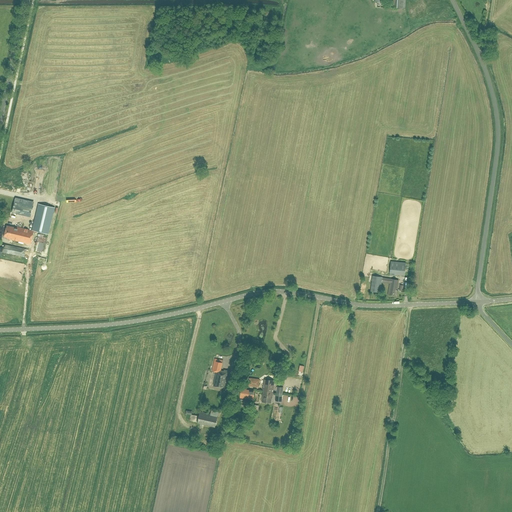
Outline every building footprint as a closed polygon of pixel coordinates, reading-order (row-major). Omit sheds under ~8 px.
[(405,0),(388,0),(388,7),(399,8),(405,9),(405,0)] [(34,231),(39,232),(48,234),(55,208),(38,204),(32,230),(34,231)] [(27,206),(15,211),(19,219),(30,214),(27,206)] [(31,244),(34,231),(32,230),(15,226),(15,227),(7,226),(4,237),(7,237),(7,239),(31,244)] [(44,243),(46,237),(43,237),(43,235),(38,233),(34,250),(39,251),(41,243),(44,243)] [(24,257),(26,249),(4,244),(3,248),(2,252),(24,257)] [(389,275),(398,276),(398,275),(404,276),(406,263),(390,261),(389,275)] [(381,282),(390,283),(388,294),(397,296),(398,291),(396,290),(398,280),(373,276),(371,291),(379,292),(381,282)] [(227,371),(220,369),(222,360),(215,359),(212,371),(216,372),(213,386),(224,388),(227,371)] [(259,380),(249,378),(247,387),(258,388),(259,380)] [(271,399),(272,399),(274,381),(264,380),(262,391),(264,392),(264,394),(262,394),(261,402),(271,403),(271,399)] [(240,398),(245,399),(246,398),(248,398),(248,400),(253,400),(254,391),(241,389),(240,398)] [(217,418),(217,417),(209,415),(210,414),(199,411),(197,423),(215,427),(216,422),(217,423),(217,421),(219,421),(220,418),(217,418)]
